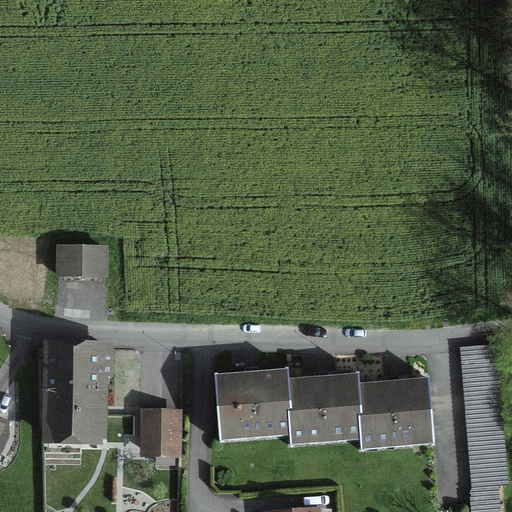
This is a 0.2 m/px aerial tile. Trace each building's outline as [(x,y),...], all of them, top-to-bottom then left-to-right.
[(60,247),(59,276),(105,276),(105,248),(60,247)] [(505,484),(495,346),(465,348),(475,486),(473,486),(475,506),(475,511),(497,511),(495,485),(505,484)] [(98,348),(50,348),(48,437),(96,438),(98,348)] [(286,371),(216,377),(222,439),(291,434),(287,381),(286,371)] [(356,376),(287,381),(291,434),(292,444),(361,438),(357,386),(356,376)] [(361,438),(362,448),(433,443),(427,380),(357,386),(361,438)] [(176,416),(147,415),(147,430),(137,429),(137,447),(146,447),(146,452),(159,452),(159,464),(174,464),(174,452),(175,452),(176,416)]
